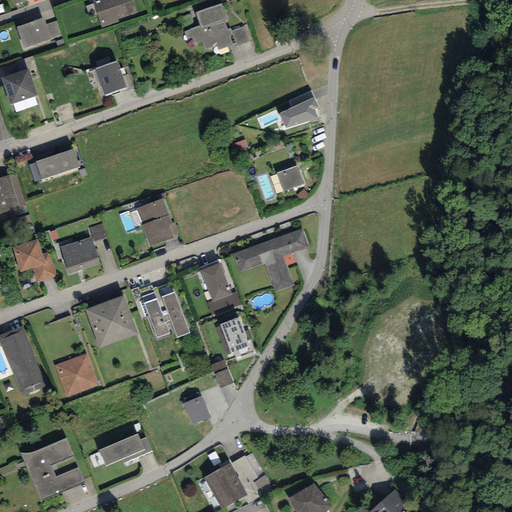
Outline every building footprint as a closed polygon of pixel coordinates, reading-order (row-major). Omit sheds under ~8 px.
[(131,0),(102,0),(91,4),(101,31),(119,25),(118,20),(137,13),(131,0)] [(183,35),(189,50),(203,44),(206,53),(215,50),(217,56),(249,44),(243,28),(231,32),(230,29),(227,30),(225,23),(231,21),(225,5),(194,16),(199,29),(183,35)] [(14,31),(21,51),(50,41),(43,22),(14,31)] [(117,64),(94,72),(104,99),(127,91),(117,64)] [(34,96),(26,70),(0,79),(9,104),(34,96)] [(289,100),(292,108),(314,98),(311,91),(289,100)] [(279,114),(286,128),(317,118),(315,109),(319,108),(314,98),(292,108),(279,114)] [(73,149),(35,162),(41,180),(79,167),(73,149)] [(34,182),(41,180),(35,162),(28,164),(34,182)] [(297,166),(276,173),(282,191),(303,184),(297,166)] [(16,173),(0,177),(0,213),(27,205),(16,173)] [(162,199),(137,209),(143,225),(141,226),(150,248),(174,238),(173,236),(169,225),(172,224),(162,199)] [(89,228),(94,242),(107,237),(102,223),(89,228)] [(174,223),(172,224),(169,225),(173,236),(179,234),(174,223)] [(233,255),(240,273),(265,264),(276,293),(294,286),(283,257),(309,248),(302,229),(233,255)] [(91,238),(60,248),(69,275),(100,265),(91,238)] [(36,239),(11,247),(20,272),(32,268),(38,283),(57,277),(48,253),(42,255),(36,239)] [(199,269),(212,302),(232,295),(219,262),(199,269)] [(189,333),(174,293),(162,298),(177,338),(189,333)] [(123,295),(85,311),(99,347),(138,332),(123,295)] [(170,333),(157,299),(144,304),(157,338),(170,333)] [(239,317),(220,324),(221,326),(216,328),(226,355),(250,347),(247,341),(252,339),(249,330),(244,332),(239,317)] [(22,327),(0,335),(0,343),(22,396),(47,386),(22,327)] [(86,353),(54,366),(67,398),(98,385),(86,353)] [(224,360),(211,365),(221,388),(234,383),(224,360)] [(184,404),(193,425),(210,417),(201,396),(184,404)] [(106,466),(122,459),(123,463),(152,450),(146,437),(140,440),(137,434),(99,450),(106,466)] [(24,453),(20,452),(41,502),(85,483),(79,468),(55,477),(51,466),(74,456),(66,438),(31,453),(27,454),(24,453)] [(204,479),(222,509),(248,495),(230,464),(204,479)] [(295,511),(325,511),(333,507),(314,483),(288,498),(295,511)] [(401,511),(409,505),(395,489),(369,511),(401,511)]
